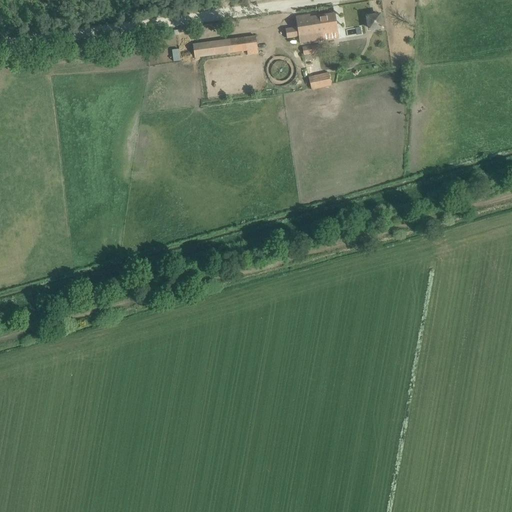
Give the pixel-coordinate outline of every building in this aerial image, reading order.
[(309,15),(296,17),(300,44),(324,40),(323,32),(337,30),(334,14),(310,18),(309,15)] [(379,15),(367,17),(369,29),(381,27),(379,15)] [(255,36),(229,39),(231,53),(257,50),(255,36)] [(215,55),(213,41),(193,44),(195,56),(195,58),(215,55)] [(321,53),(319,45),(302,47),(304,55),(321,53)] [(312,87),(332,83),(329,71),(309,76),(312,87)]
